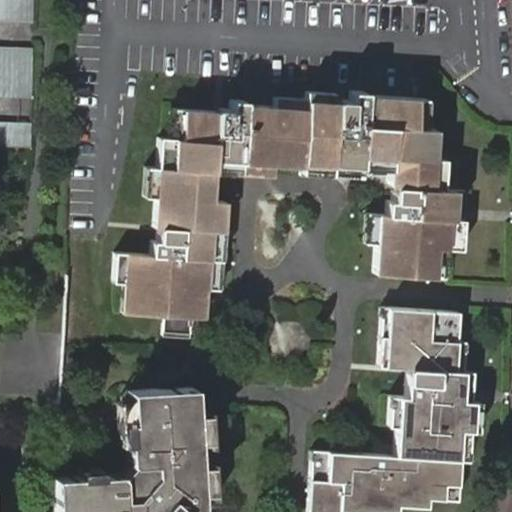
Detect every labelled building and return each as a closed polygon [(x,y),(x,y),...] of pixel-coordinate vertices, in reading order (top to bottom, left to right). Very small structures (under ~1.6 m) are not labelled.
[(0,0),(0,15),(35,17),(35,0),(0,0)] [(35,41),(0,40),(0,139),(32,140),(35,41)] [(222,111),(178,109),(175,140),(162,139),(156,138),(154,169),(152,200),(150,227),(165,228),(165,232),(159,231),(158,242),(152,242),(152,254),(116,252),(114,280),(124,282),(133,283),(131,311),(163,314),(162,334),(192,336),(195,286),(209,288),(210,259),(215,259),(217,241),(213,237),(191,236),(191,221),(225,223),(226,192),(208,190),(210,161),(212,129),(222,131),(220,150),(227,154),(240,156),(270,157),(270,145),(298,146),(298,159),(297,162),(328,164),(329,137),(340,137),(338,161),(343,165),(363,167),(363,158),(386,160),(386,168),(385,189),(397,190),(396,193),(391,193),(390,201),(385,201),(384,215),(378,214),(376,244),(374,272),(432,276),(434,246),(445,247),(463,248),(465,219),(430,217),(431,206),(451,208),(456,204),(456,189),(445,189),(446,158),(437,158),(424,157),(426,127),(417,127),(418,99),(368,95),(368,92),(351,91),(351,100),(340,100),(340,107),(335,107),(335,102),(275,98),(275,107),(249,107),(249,103),(234,102),(233,110),(225,110),(225,117),(221,116),(222,111)] [(429,100),(418,99),(417,127),(426,127),(427,128),(429,100)] [(175,140),(178,109),(165,108),(162,139),(175,140)] [(427,128),(426,127),(424,157),(437,158),(438,129),(427,128)] [(239,163),(240,156),(227,154),(220,150),(222,131),(212,129),(210,161),(239,163)] [(362,177),(363,167),(343,165),(338,161),(340,137),(329,137),(328,164),(327,174),(362,177)] [(270,157),(298,159),(298,146),(270,145),(270,157)] [(363,167),(386,168),(386,160),(363,158),(363,167)] [(296,172),(327,174),(328,164),(297,162),(296,172)] [(139,199),(152,200),(154,169),(142,168),(139,199)] [(466,190),(456,189),(456,204),(451,208),(431,206),(430,217),(465,219),(466,190)] [(366,244),(376,244),(378,214),(367,214),(366,244)] [(222,260),(225,223),(191,221),(191,236),(213,237),(217,241),(215,259),(222,260)] [(444,277),(445,247),(434,246),(432,276),(444,277)] [(221,288),(222,260),(215,259),(210,259),(209,288),(221,288)] [(121,311),(131,311),(133,283),(124,282),(121,311)] [(313,451),(308,511),(388,511),(391,509),(392,486),(399,487),(399,506),(427,508),(427,501),(441,501),(457,490),(458,461),(459,433),(468,433),(469,404),(439,402),(439,392),(463,393),(469,389),(470,374),(462,373),(463,356),(456,355),(456,341),(458,310),(388,305),(388,319),(380,319),(378,365),(415,368),(414,374),(408,373),(407,396),(400,396),(398,425),(397,456),(313,451)] [(381,305),(380,319),(388,319),(388,305),(381,305)] [(192,511),(200,500),(193,383),(130,387),(132,419),(126,419),(128,461),(122,470),(56,474),(57,511),(192,511)] [(469,404),(469,389),(463,393),(439,392),(439,402),(469,404)] [(391,426),(398,425),(400,396),(393,396),(391,426)] [(478,404),(469,404),(468,433),(477,434),(478,404)] [(467,461),(468,433),(459,433),(458,461),(467,461)] [(398,511),(399,506),(399,487),(392,486),(391,509),(388,511),(398,511)]
